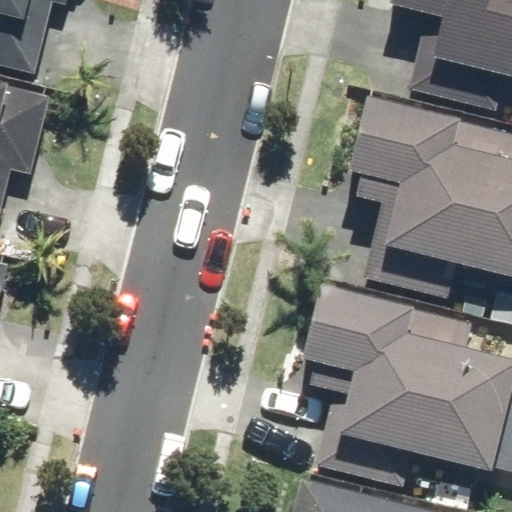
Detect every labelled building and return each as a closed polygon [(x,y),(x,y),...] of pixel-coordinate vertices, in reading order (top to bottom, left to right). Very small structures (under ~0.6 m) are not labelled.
[(0,0),(0,67),(41,77),(58,7),(80,12),(82,0),(0,0)] [(489,68),(511,74),(511,0),(398,0),(397,5),(452,19),(445,45),(426,40),(413,89),(479,106),(489,68)] [(18,80),(0,75),(0,245),(0,246),(18,174),(36,178),(57,95),(17,85),(18,80)] [(472,115),(377,90),(356,170),(370,173),(363,198),(388,204),(367,279),(456,302),(466,265),(511,277),(511,130),(471,120),(472,115)] [(0,336),(18,263),(0,258),(0,336)] [(425,304),(329,280),(309,358),(361,370),(351,408),(336,405),(321,466),(416,489),(426,450),(511,471),(511,350),(475,341),(479,323),(424,309),(425,304)] [(463,511),(313,475),(303,511),(463,511)]
